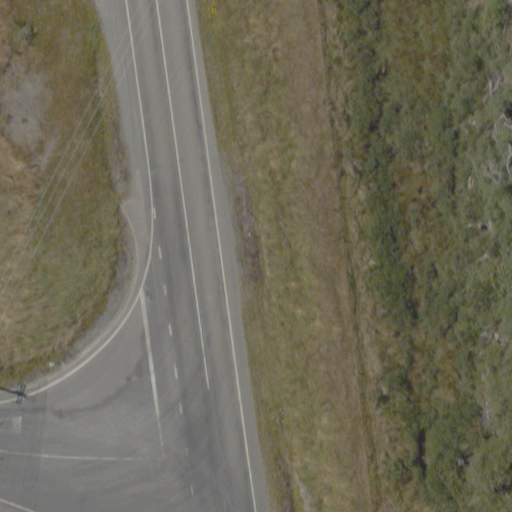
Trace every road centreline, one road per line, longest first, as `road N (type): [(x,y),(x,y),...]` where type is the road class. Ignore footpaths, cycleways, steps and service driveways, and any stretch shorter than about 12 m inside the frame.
road 1 (tertiary): [(158,0),(216,447)]
road 2 (tertiary): [(0,450),(92,457),(216,447)]
